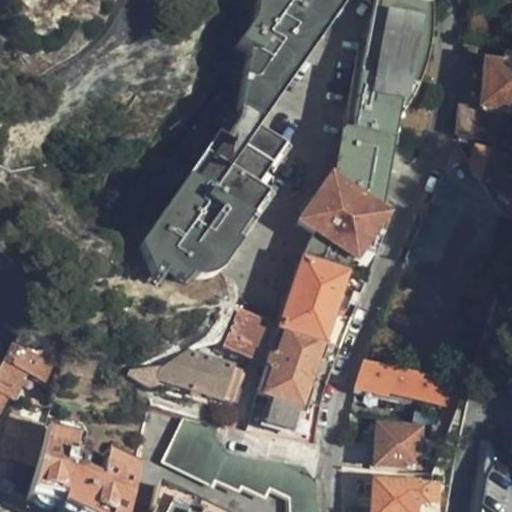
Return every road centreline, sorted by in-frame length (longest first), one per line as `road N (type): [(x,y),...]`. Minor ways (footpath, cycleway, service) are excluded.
road 1 (residential): [(455,0),(430,158),(335,400),(333,511)]
road 2 (unknown): [(456,511),(486,378)]
